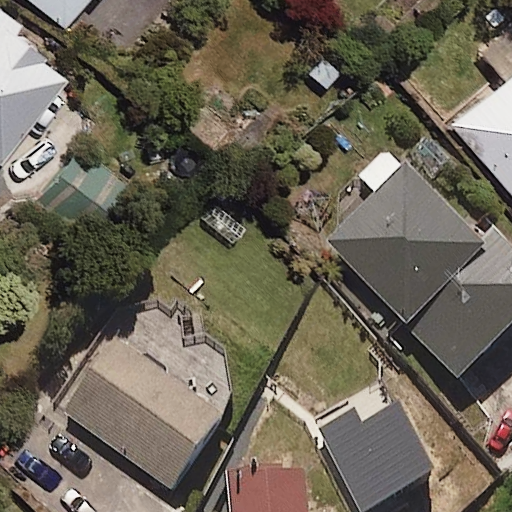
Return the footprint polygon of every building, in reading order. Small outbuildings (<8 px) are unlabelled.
[(86,0),(30,0),(65,27),(86,0)] [(0,151),(62,70),(0,23),(0,151)] [(511,67),(448,122),(511,195),(511,67)] [(122,179),(75,145),(37,199),(84,233),(122,179)] [(486,254),(392,153),(358,184),(374,201),(329,244),(458,382),(511,332),(511,250),(502,240),(486,254)] [(222,420),(115,345),(64,417),(170,493),(222,420)] [(318,423),(359,511),(432,469),(399,399),(362,422),(350,405),(318,423)] [(307,511),(305,478),(228,485),(230,511),(307,511)]
